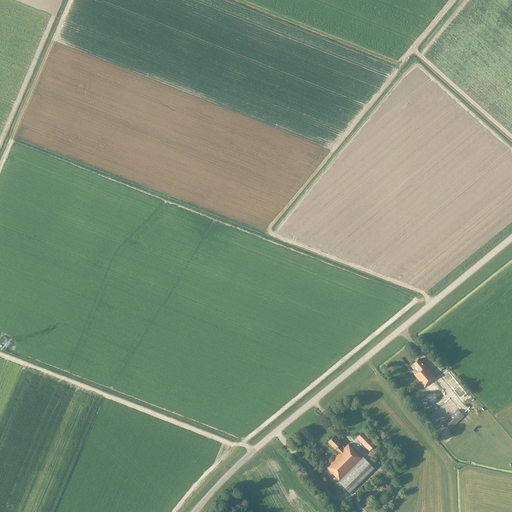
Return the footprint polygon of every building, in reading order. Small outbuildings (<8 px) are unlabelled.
[(419,370),(414,374),(435,399),(444,392),(434,380),(436,378),(425,365),(424,365),(419,359),(414,364),(419,370)] [(439,375),(452,390),(458,398),(465,393),(458,385),(456,387),(443,372),(439,375)] [(428,402),(423,406),(430,414),(434,410),(428,402)] [(443,424),(449,430),(464,416),(458,410),(443,424)] [(362,432),(356,438),(368,451),(375,445),(362,432)] [(339,453),(325,467),(339,481),(338,482),(347,491),(372,466),(363,458),(362,459),(348,444),(344,448),(340,444),(333,437),(328,442),(335,449),(339,453)]
